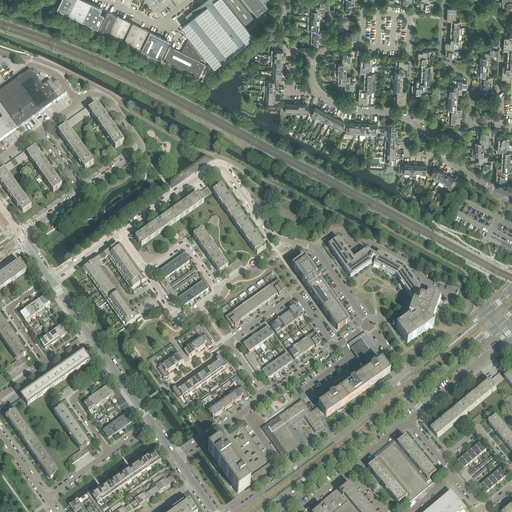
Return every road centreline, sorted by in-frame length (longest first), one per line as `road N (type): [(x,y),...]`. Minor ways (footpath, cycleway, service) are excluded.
road 1 (secondary): [(405,378),(235,511)]
road 2 (secondary): [(260,511),(416,391)]
road 3 (residential): [(144,271),(188,249),(216,294),(180,319),(169,307)]
road 4 (residential): [(82,192),(141,151),(110,102),(86,96)]
road 5 (residential): [(334,348),(296,294),(227,342)]
road 6 (residential): [(361,46),(407,49),(409,16),(363,13)]
road 7 (residential): [(117,233),(221,166)]
